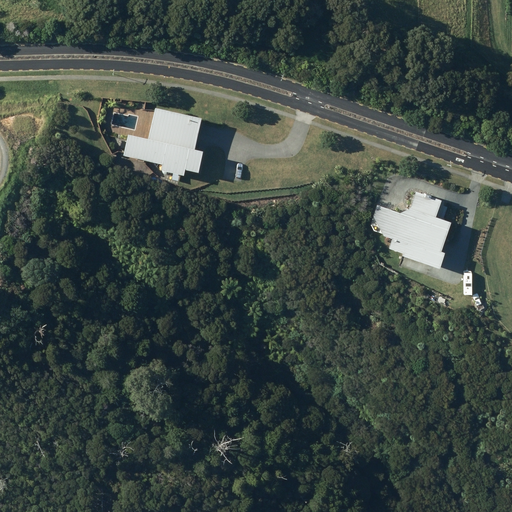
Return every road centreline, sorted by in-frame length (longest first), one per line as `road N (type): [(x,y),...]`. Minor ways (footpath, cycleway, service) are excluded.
road 1 (residential): [(0,53),(190,64),(511,171)]
road 2 (residential): [(511,188),(185,81),(0,69)]
